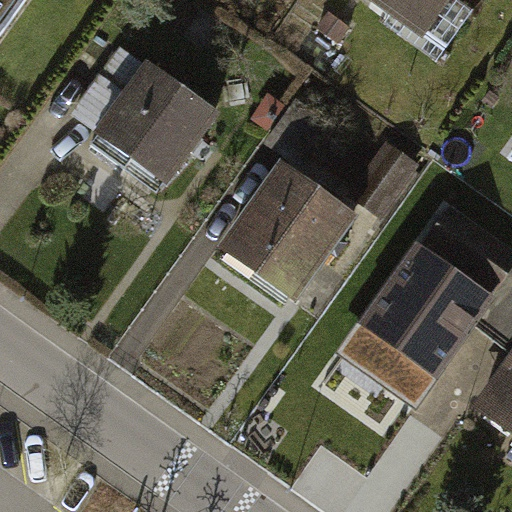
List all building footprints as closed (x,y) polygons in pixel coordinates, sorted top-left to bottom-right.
[(0,0),(0,44),(31,0),(0,0)] [(386,0),(430,30),(450,0),(386,0)] [(167,189),(220,115),(152,67),(150,70),(122,50),(77,114),(105,134),(93,150),(124,172),(130,163),(167,189)] [(298,102),(267,144),(297,165),(327,124),(298,102)] [(417,167),(388,147),(355,196),(383,215),(417,167)] [(287,306),(352,217),(288,170),(223,260),(287,306)] [(511,257),(450,214),(421,255),(445,272),(455,258),(498,288),(488,303),(483,310),(511,331),(511,257)] [(421,255),(418,253),(366,326),(436,376),(483,310),(488,303),(445,272),(421,255)] [(511,368),(488,401),(511,418),(511,368)]
